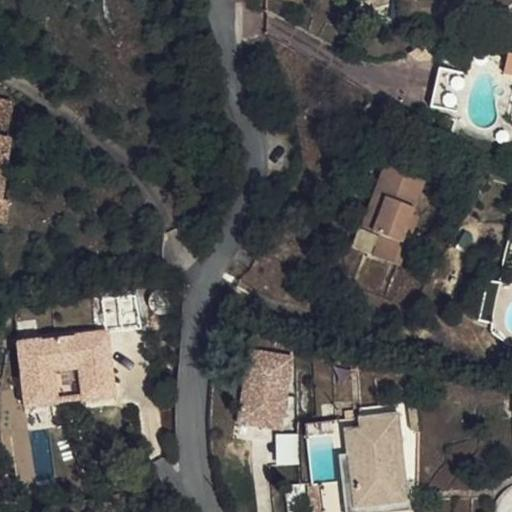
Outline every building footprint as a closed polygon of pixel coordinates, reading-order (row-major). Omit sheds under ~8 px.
[(503,72),(511,73),(511,55),(506,54),(503,72)] [(466,75),(440,68),(429,108),(455,115),(466,75)] [(425,182),(383,166),(358,232),(380,240),(374,258),(402,269),(421,219),(413,216),(425,182)] [(40,418),(41,421),(57,419),(52,387),(79,383),(83,415),(114,411),(105,347),(16,359),(25,414),(40,418)] [(299,467),(293,347),(238,350),(242,426),(274,424),(277,468),(299,467)] [(403,410),(396,411),(400,442),(408,440),(403,410)] [(25,414),(26,423),(41,421),(40,418),(25,414)] [(308,442),(342,439),(340,418),(306,421),(308,442)] [(400,511),(387,424),(349,429),(350,439),(335,442),(338,467),(342,466),(348,511),(400,511)] [(348,511),(342,466),(338,467),(330,468),(335,503),(336,511),(348,511)] [(336,511),(335,503),(312,506),(312,511),(336,511)]
